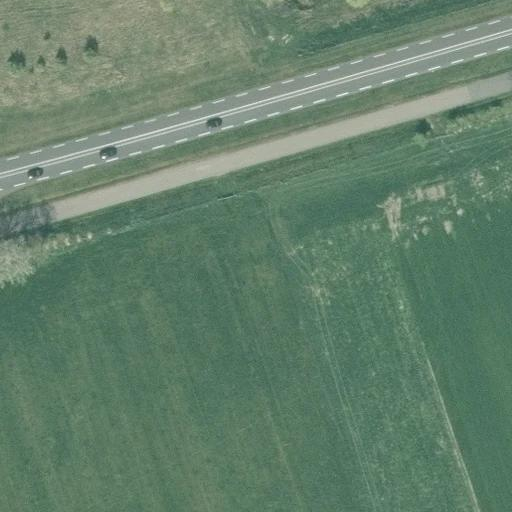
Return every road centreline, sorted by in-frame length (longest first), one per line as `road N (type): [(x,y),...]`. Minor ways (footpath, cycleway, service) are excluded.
road 1 (unclassified): [(0,227),(511,80)]
road 2 (primary): [(0,174),(511,31)]
